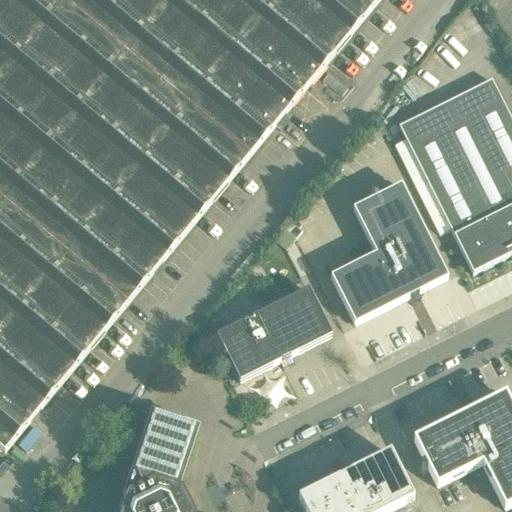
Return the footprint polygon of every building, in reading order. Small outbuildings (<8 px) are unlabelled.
[(0,0),(0,452),(4,456),(381,0),(0,0)] [(511,126),(491,85),(399,132),(472,278),(511,258),(511,126)] [(419,298),(446,285),(402,194),(355,217),(377,262),(333,284),(355,330),(408,304),(411,309),(422,303),(419,298)] [(299,233),(302,230),(294,224),(285,235),(296,244),(302,236),(299,233)] [(290,363),(331,343),(308,297),(217,342),(239,388),(279,369),(282,374),(292,368),(290,363)] [(502,511),(505,511),(511,508),(511,416),(504,400),(476,414),(474,409),(463,414),(466,419),(413,446),(436,491),(481,469),(502,511)] [(184,511),(179,502),(200,439),(149,422),(123,506),(127,508),(125,511),(184,511)] [(358,511),(395,511),(411,504),(388,458),(349,478),(350,481),(349,487),(347,488),(358,511)] [(345,489),(339,487),(338,484),(298,504),(302,511),(358,511),(347,488),(345,489)]
